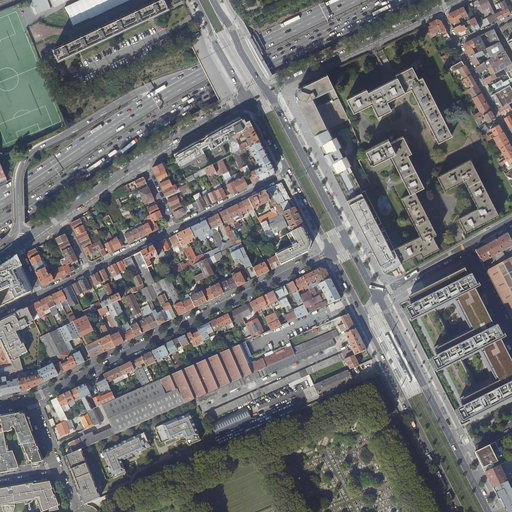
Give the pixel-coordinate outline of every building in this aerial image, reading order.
[(46,0),(31,0),(28,1),(29,5),(33,4),(37,14),(50,9),(46,0)] [(54,48),(59,59),(170,11),(165,0),(54,49),(54,48)] [(90,18),(128,0),(80,0),(64,7),(73,25),(90,17),(90,18)] [(487,0),(477,0),(482,10),(485,9),(486,10),(487,9),(487,8),(488,7),(492,15),(477,22),(480,28),(497,20),(494,14),(493,10),(492,9),(487,0)] [(507,7),(503,0),(496,4),(500,11),(494,14),(497,20),(510,14),(507,7)] [(468,4),(463,7),(464,10),(465,10),(466,12),(465,12),(468,16),(467,16),(469,20),(474,17),(469,7),(468,4)] [(463,7),(457,9),(461,17),(462,18),(465,16),(465,18),(467,16),(468,16),(465,12),(466,12),(465,10),(464,10),(463,7)] [(457,9),(448,14),(447,17),(450,23),(458,20),(458,19),(458,18),(461,17),(457,9)] [(474,17),(469,20),(464,22),(465,24),(469,22),(471,25),(472,24),(474,29),(475,31),(480,28),(477,22),(474,17)] [(436,20),(435,21),(440,30),(444,37),(447,34),(440,21),(436,20)] [(430,26),(425,29),(430,38),(434,35),(432,33),(440,30),(435,21),(429,23),(430,26)] [(453,28),(455,33),(459,31),(460,32),(466,29),(464,25),(465,24),(464,22),(453,28)] [(475,67),(482,80),(489,76),(511,63),(494,29),(472,39),(479,51),(482,50),(484,54),(487,60),(486,60),(485,61),(480,64),(475,67)] [(463,47),(469,56),(479,51),(472,39),(465,43),(463,47)] [(456,49),(451,40),(447,43),(452,51),(455,50),(456,49)] [(454,65),(450,57),(457,54),(455,50),(452,51),(441,57),(440,57),(449,73),(450,73),(458,69),(464,65),(461,61),(454,65)] [(469,56),(475,67),(480,64),(479,63),(480,62),(480,61),(479,61),(478,58),(484,54),(482,50),(479,51),(469,56)] [(491,80),(502,74),(511,68),(511,63),(489,76),(491,80)] [(465,65),(464,65),(458,69),(459,71),(457,72),(458,74),(460,73),(460,74),(459,75),(460,78),(462,77),(463,79),(470,75),(465,65)] [(437,143),(451,136),(422,77),(418,79),(411,67),(395,75),(397,79),(368,93),(366,89),(346,99),(353,113),(371,104),(377,117),(391,110),(386,101),(411,89),(437,143)] [(492,85),(496,92),(511,83),(511,68),(502,74),(504,77),(493,83),(494,84),(492,85)] [(463,79),(461,80),(463,84),(465,83),(468,89),(476,84),(470,75),(463,79)] [(332,89),(325,76),(298,89),(299,91),(298,93),(297,96),(294,97),(313,135),(328,128),(328,129),(339,123),(347,119),(337,98),(316,108),(312,101),(311,99),(332,89)] [(482,80),(484,85),(492,81),(491,80),(489,76),(482,80)] [(468,89),(460,93),(463,97),(470,93),(472,98),(481,93),(476,84),(468,89)] [(472,98),(465,102),(468,106),(470,111),(477,107),(486,102),(481,93),(472,98)] [(494,101),(497,107),(500,105),(499,104),(501,103),(500,102),(506,99),(504,95),(494,101)] [(486,102),(477,107),(478,108),(479,111),(473,115),(475,119),(491,111),(486,102)] [(498,109),(502,115),(511,109),(508,104),(504,106),(498,109)] [(491,111),(475,119),(481,130),(486,127),(484,124),(482,125),(479,120),(482,119),(481,118),(481,117),(483,116),(487,122),(495,118),(491,111)] [(174,154),(175,157),(178,163),(180,167),(194,159),(196,162),(207,157),(203,147),(209,144),(214,153),(221,150),(222,152),(226,150),(222,140),(228,137),(252,125),(249,120),(239,116),(212,131),(182,149),(176,153),(175,153),(174,154)] [(486,127),(481,130),(487,141),(493,137),(503,132),(498,124),(490,129),(493,133),(492,134),(492,135),(491,136),(491,135),(487,136),(486,134),(488,133),(489,131),(486,127)] [(260,140),(252,125),(228,137),(231,154),(232,154),(244,148),(248,146),(246,143),(240,146),(236,138),(244,134),(246,137),(244,138),(245,140),(246,139),(250,145),(260,140)] [(334,175),(346,200),(362,192),(349,166),(351,166),(336,137),(333,138),(328,129),(328,128),(313,135),(314,138),(334,175)] [(503,132),(493,137),(499,148),(509,143),(503,132)] [(394,249),(401,263),(421,253),(423,256),(439,248),(432,235),(436,233),(415,191),(424,187),(407,155),(411,153),(403,136),(390,143),(388,139),(365,151),(366,151),(363,152),(365,155),(367,154),(371,161),(369,162),(370,164),(372,163),(372,164),(390,155),(410,194),(401,199),(420,236),(394,249)] [(267,155),(260,140),(250,145),(249,146),(252,152),(253,153),(252,153),(252,155),(253,154),(256,160),(257,160),(267,155)] [(511,148),(509,143),(499,148),(505,159),(511,155),(511,148)] [(244,148),(232,154),(239,169),(245,166),(239,155),(246,151),(244,148)] [(275,170),(267,155),(257,160),(259,165),(261,164),(262,166),(255,169),(260,180),(273,173),(275,170)] [(511,155),(505,159),(499,162),(500,164),(504,162),(507,161),(509,165),(507,166),(508,168),(511,165),(511,155)] [(228,171),(222,159),(212,164),(216,171),(218,175),(218,176),(222,174),(228,171)] [(465,232),(498,215),(470,160),(437,176),(444,190),(463,180),(477,208),(458,218),(465,232)] [(162,163),(152,167),(155,173),(164,169),(166,168),(165,166),(163,167),(162,163)] [(246,172),(254,168),(251,163),(249,164),(245,166),(239,169),(241,171),(242,174),(246,172)] [(207,175),(209,174),(215,171),(216,171),(212,164),(204,168),(205,170),(207,175)] [(164,169),(155,173),(158,180),(167,175),(164,169)] [(253,183),(260,180),(255,169),(247,173),(253,183)] [(231,177),(228,171),(222,174),(224,180),(231,177)] [(238,190),(248,185),(243,177),(243,176),(240,178),(238,173),(233,175),(235,180),(233,181),(238,190)] [(144,180),(143,177),(134,182),(137,188),(146,183),(144,180)] [(231,193),(238,190),(233,181),(231,177),(224,180),(231,193)] [(219,199),(226,196),(220,183),(216,185),(213,178),(211,179),(209,180),(213,188),(219,199)] [(160,183),(163,189),(172,185),(169,179),(160,183)] [(163,189),(166,196),(176,191),(177,189),(175,184),(172,185),(163,189)] [(281,194),(277,185),(265,191),(270,201),(270,202),(273,207),(273,208),(285,202),(281,194)] [(149,190),(147,187),(138,191),(139,194),(141,197),(150,193),(149,190)] [(212,203),(219,199),(213,188),(209,190),(210,192),(208,193),(212,203)] [(362,192),(346,200),(383,271),(401,263),(394,249),(385,230),(382,231),(378,223),(380,221),(365,190),(362,192)] [(167,197),(167,199),(176,195),(179,194),(181,198),(182,197),(180,193),(181,193),(180,191),(167,197)] [(270,201),(265,191),(248,199),(253,209),(270,201)] [(200,209),(206,206),(199,192),(193,195),(196,201),(200,209)] [(152,196),(150,193),(141,197),(138,199),(137,200),(139,204),(143,202),(144,204),(153,200),(152,196)] [(207,205),(212,203),(208,193),(203,196),(207,205)] [(181,200),(183,199),(182,197),(181,198),(179,194),(176,195),(167,199),(170,205),(180,201),(181,200)] [(253,209),(248,199),(242,202),(247,212),(253,209)] [(290,200),(285,202),(273,208),(277,216),(281,214),(283,213),(294,207),(290,200)] [(170,205),(173,212),(183,207),(180,201),(170,205)] [(195,211),(200,209),(196,201),(184,206),(183,207),(173,212),(176,218),(190,211),(188,208),(193,206),(195,211)] [(242,202),(237,205),(241,215),(247,212),(242,202)] [(158,208),(156,205),(147,209),(150,215),(159,211),(158,208)] [(226,210),(234,227),(236,230),(240,228),(237,221),(243,218),(243,217),(241,215),(237,205),(226,210)] [(303,226),(294,207),(283,213),(289,226),(287,227),(289,233),(303,226)] [(277,216),(273,208),(270,209),(271,212),(258,218),(260,224),(277,216)] [(226,210),(219,213),(224,222),(226,221),(227,223),(229,224),(230,223),(231,226),(232,226),(233,227),(234,227),(226,210)] [(162,217),(159,211),(150,215),(146,217),(153,231),(158,229),(156,223),(155,224),(153,221),(157,220),(157,219),(162,217)] [(289,226),(283,213),(281,214),(285,222),(270,229),(272,234),(287,227),(289,226)] [(217,214),(205,220),(209,230),(211,229),(222,224),(217,214)] [(285,222),(281,214),(277,216),(260,224),(264,231),(269,242),(275,240),(272,234),(270,229),(285,222)] [(80,219),(70,223),(72,228),(73,230),(83,225),(80,219)] [(205,220),(198,223),(203,234),(210,230),(209,230),(205,220)] [(150,233),(152,232),(147,223),(142,226),(146,235),(150,233)] [(198,223),(189,228),(194,238),(197,237),(203,234),(198,223)] [(83,225),(73,230),(75,234),(76,236),(86,232),(83,225)] [(144,236),(146,235),(142,226),(136,229),(140,238),(144,236)] [(228,226),(224,228),(230,240),(233,246),(241,243),(242,242),(240,239),(239,237),(238,237),(238,240),(235,241),(228,226)] [(313,245),(303,226),(289,233),(283,236),(288,245),(294,258),(311,250),(313,245)] [(131,242),(134,241),(130,232),(128,227),(121,231),(128,244),(131,242)] [(189,228),(176,234),(182,248),(189,262),(191,266),(205,259),(203,257),(202,254),(195,257),(188,244),(192,242),(192,241),(191,239),(194,238),(189,228)] [(134,241),(140,238),(136,229),(130,232),(134,241)] [(211,233),(220,252),(228,248),(233,246),(230,240),(226,242),(227,243),(224,244),(222,243),(220,240),(221,240),(218,233),(215,231),(211,233)] [(79,241),(80,243),(89,238),(86,232),(76,236),(79,241)] [(119,249),(121,247),(118,241),(117,238),(116,238),(116,237),(114,238),(114,239),(112,240),(109,232),(107,233),(110,241),(115,251),(119,249)] [(475,250),(511,320),(511,241),(507,233),(475,250)] [(68,241),(65,234),(55,239),(58,245),(68,241)] [(176,234),(169,238),(173,248),(177,246),(178,249),(179,250),(182,248),(176,234)] [(288,245),(283,236),(279,238),(278,238),(276,239),(281,249),(288,245)] [(81,247),(82,249),(92,245),(89,238),(80,243),(81,247)] [(165,240),(159,243),(163,252),(169,249),(165,240)] [(71,247),(68,241),(58,245),(61,252),(71,247)] [(82,249),(86,257),(87,256),(87,255),(95,251),(98,252),(99,249),(100,249),(103,248),(101,244),(100,241),(92,245),(82,249)] [(111,252),(115,251),(110,241),(104,244),(108,254),(111,252)] [(159,243),(153,246),(157,255),(163,252),(159,243)] [(245,267),(252,266),(241,243),(233,246),(228,248),(235,262),(238,264),(240,262),(244,266),(245,267)] [(272,270),(280,265),(279,262),(275,255),(268,259),(268,258),(264,251),(263,252),(259,245),(256,247),(262,258),(263,261),(267,260),(270,266),(272,270)] [(153,246),(140,252),(149,271),(153,269),(150,262),(152,261),(151,258),(153,257),(155,258),(158,257),(157,255),(153,246)] [(74,254),(71,247),(61,252),(64,258),(74,254)] [(36,248),(26,253),(29,259),(39,255),(36,248)] [(130,257),(124,260),(130,273),(136,286),(138,291),(141,290),(147,302),(150,300),(157,297),(164,294),(161,288),(158,281),(155,283),(149,271),(140,252),(134,255),(148,286),(144,288),(138,275),(130,257)] [(214,255),(213,256),(216,261),(223,258),(220,252),(214,255)] [(77,261),(74,254),(64,258),(65,260),(62,262),(64,266),(62,267),(66,274),(71,272),(68,264),(75,261),(76,262),(77,261)] [(39,255),(29,259),(32,266),(42,261),(39,255)] [(206,259),(209,265),(216,262),(216,261),(213,256),(206,259)] [(0,307),(31,292),(32,288),(30,283),(26,275),(21,264),(20,263),(19,261),(17,262),(17,261),(16,261),(15,260),(14,261),(12,259),(0,267),(0,307)] [(191,266),(189,266),(198,283),(200,282),(199,280),(213,274),(209,265),(206,259),(205,259),(191,266)] [(124,260),(115,264),(121,277),(130,273),(124,260)] [(32,266),(35,272),(45,268),(42,261),(32,266)] [(191,266),(189,262),(184,264),(183,262),(179,263),(179,264),(182,270),(189,266),(191,266)] [(257,277),(268,271),(267,268),(264,262),(253,268),(257,277)] [(44,285),(66,274),(62,267),(62,266),(49,272),(51,275),(49,277),(46,271),(53,267),(51,264),(47,267),(45,268),(35,272),(41,284),(44,285)] [(115,264),(106,269),(107,271),(109,276),(112,275),(114,280),(119,278),(120,279),(121,277),(115,264)] [(174,274),(177,273),(182,270),(179,264),(171,268),(173,271),(174,274)] [(303,276),(308,287),(309,289),(313,287),(319,284),(330,278),(326,270),(323,269),(320,268),(303,276)] [(103,270),(96,273),(105,291),(107,295),(109,298),(111,304),(117,301),(121,299),(118,294),(113,297),(111,293),(112,293),(107,284),(108,284),(106,280),(108,280),(105,272),(103,270)] [(237,287),(244,283),(239,272),(237,274),(235,271),(230,273),(231,274),(232,277),(237,287)] [(511,340),(467,271),(402,305),(436,376),(511,341),(511,340)] [(96,273),(90,276),(95,286),(96,285),(98,290),(101,289),(102,292),(103,292),(105,291),(96,273)] [(170,307),(173,305),(181,302),(180,300),(169,278),(168,276),(168,277),(162,280),(165,286),(161,288),(164,294),(167,300),(170,307)] [(308,287),(303,276),(292,281),(297,292),(304,289),(305,289),(305,288),(308,287)] [(230,290),(237,287),(232,277),(225,281),(230,290)] [(308,313),(340,298),(337,293),(330,278),(319,284),(327,301),(324,303),(321,303),(312,307),(311,306),(322,300),(321,298),(323,297),(322,294),(317,296),(313,287),(309,289),(309,290),(313,298),(303,303),(304,305),(305,308),(308,313)] [(85,279),(78,282),(83,292),(87,290),(88,292),(90,291),(90,289),(85,279)] [(223,293),(230,290),(225,281),(220,283),(219,280),(217,281),(218,283),(223,293)] [(297,292),(292,281),(288,284),(293,295),(293,296),(296,302),(296,301),(298,305),(303,303),(299,295),(297,292)] [(78,282),(72,285),(77,296),(82,293),(83,296),(85,295),(84,294),(83,292),(78,282)] [(214,298),(223,293),(218,283),(210,287),(209,285),(208,286),(214,298)] [(293,295),(288,284),(284,285),(284,286),(289,297),(293,295)] [(206,302),(214,298),(208,286),(207,286),(208,288),(204,290),(201,285),(199,286),(201,291),(206,302)] [(61,291),(66,301),(67,302),(74,298),(75,300),(76,299),(75,298),(76,297),(70,286),(61,291)] [(136,286),(127,290),(130,295),(133,294),(138,291),(136,286)] [(281,287),(284,293),(286,298),(289,297),(284,286),(281,287)] [(288,322),(296,318),(294,313),(293,312),(292,310),(287,299),(286,298),(284,293),(281,287),(272,291),(277,301),(278,302),(288,322)] [(309,290),(299,295),(303,303),(313,298),(309,290)] [(55,293),(60,303),(66,301),(61,291),(55,293)] [(194,307),(206,302),(201,291),(189,297),(190,299),(194,307)] [(277,301),(272,291),(266,295),(270,304),(277,301)] [(55,293),(50,296),(55,306),(60,303),(55,293)] [(134,315),(141,312),(140,309),(133,294),(130,295),(124,298),(125,299),(133,316),(134,315)] [(164,294),(157,297),(160,304),(160,303),(167,300),(164,294)] [(270,304),(266,295),(256,299),(261,309),(266,306),(267,309),(268,308),(267,305),(270,304)] [(50,296),(44,299),(49,309),(55,306),(50,296)] [(109,298),(100,303),(102,308),(105,306),(111,304),(109,298)] [(44,299),(39,302),(44,312),(49,309),(44,299)] [(186,312),(194,307),(190,299),(181,303),(186,312)] [(261,309),(256,299),(250,302),(254,312),(261,309)] [(148,305),(152,314),(156,312),(150,300),(147,302),(148,305)] [(164,311),(171,308),(170,307),(167,300),(160,303),(163,310),(164,311)] [(123,342),(134,337),(129,327),(118,303),(117,301),(111,304),(105,306),(115,325),(118,332),(123,342)] [(39,302),(33,305),(38,315),(44,312),(39,302)] [(93,305),(90,306),(92,310),(93,313),(97,311),(97,310),(102,308),(100,303),(99,302),(93,305)] [(178,315),(186,312),(181,303),(181,302),(173,305),(178,315)] [(251,313),(246,304),(238,308),(244,321),(248,329),(251,336),(249,337),(249,339),(265,332),(257,318),(251,321),(250,318),(245,320),(244,317),(251,313)] [(33,305),(27,307),(32,317),(38,315),(33,305)] [(150,329),(158,325),(153,315),(152,314),(148,305),(140,309),(141,312),(145,319),(150,329)] [(308,313),(305,308),(304,305),(292,310),(293,312),(294,313),(296,318),(308,313)] [(111,327),(115,325),(105,306),(102,308),(97,310),(97,311),(100,317),(105,314),(111,327)] [(0,377),(23,373),(18,356),(20,355),(21,355),(27,352),(17,331),(20,329),(24,326),(25,327),(28,326),(27,324),(33,321),(27,307),(7,317),(8,320),(4,322),(3,319),(1,320),(0,320),(0,340),(1,340),(14,367),(0,370),(0,377)] [(169,320),(175,317),(171,308),(164,311),(169,320)] [(244,321),(238,308),(227,313),(233,325),(238,323),(244,321)] [(165,322),(169,320),(164,311),(163,310),(160,311),(160,312),(165,322)] [(158,325),(165,322),(160,312),(153,315),(158,325)] [(233,325),(227,313),(222,316),(226,326),(229,324),(231,328),(234,326),(233,325)] [(347,332),(355,329),(348,314),(333,320),(334,322),(338,320),(340,324),(341,323),(342,325),(338,327),(341,332),(346,330),(347,332)] [(85,335),(93,331),(88,321),(86,316),(85,316),(76,320),(73,322),(80,336),(80,337),(85,335)] [(226,326),(222,316),(215,319),(220,329),(225,326),(226,326)] [(276,316),(266,321),(271,330),(281,325),(280,323),(276,316)] [(141,333),(150,329),(145,319),(142,321),(141,318),(138,320),(139,322),(137,323),(141,333)] [(220,329),(215,319),(209,322),(215,335),(219,333),(217,330),(220,329)] [(71,356),(76,366),(84,362),(79,352),(77,353),(75,354),(72,350),(68,341),(80,336),(73,322),(70,323),(64,326),(59,328),(58,329),(71,356)] [(215,335),(209,322),(203,325),(209,338),(215,335)] [(134,337),(141,333),(137,323),(129,327),(134,337)] [(209,338),(203,325),(197,328),(198,331),(203,340),(203,341),(209,338)] [(50,360),(53,365),(60,362),(61,365),(68,362),(67,358),(71,356),(58,329),(53,331),(47,334),(44,335),(41,337),(39,338),(46,351),(48,356),(49,358),(50,360)] [(354,355),(366,350),(366,349),(363,344),(355,329),(347,332),(344,333),(350,345),(348,346),(349,348),(351,347),(352,349),(349,351),(348,349),(342,352),(342,353),(304,370),(202,415),(205,421),(231,410),(254,400),(344,359),(354,355)] [(332,339),(338,336),(336,330),(304,344),(292,348),(295,355),(332,339)] [(115,347),(123,342),(118,332),(115,334),(114,331),(112,332),(111,331),(108,333),(109,335),(115,347)] [(193,334),(192,331),(190,332),(195,344),(200,342),(203,340),(198,331),(193,334)] [(195,344),(190,332),(184,335),(188,343),(192,341),(192,343),(193,346),(196,345),(195,344)] [(84,345),(85,346),(89,344),(85,335),(80,337),(84,345)] [(103,352),(115,347),(109,335),(97,340),(103,352)] [(188,343),(184,335),(177,338),(181,346),(182,347),(189,344),(188,343)] [(181,346),(177,338),(172,341),(176,349),(181,346)] [(195,399),(198,405),(335,345),(332,339),(295,355),(195,399)] [(91,359),(103,352),(97,340),(89,344),(85,346),(91,359)] [(176,349),(172,341),(164,345),(169,355),(177,351),(176,349)] [(195,399),(279,362),(275,353),(250,364),(241,344),(160,380),(166,393),(177,388),(184,403),(195,399)] [(161,357),(162,358),(165,357),(166,359),(166,360),(170,358),(169,355),(164,345),(157,348),(161,357)] [(292,348),(291,347),(275,353),(279,362),(295,355),(292,348)] [(157,348),(150,351),(154,360),(155,360),(157,359),(158,361),(162,359),(162,358),(161,357),(157,348)] [(38,353),(38,362),(48,356),(46,351),(38,353)] [(154,360),(150,351),(141,356),(142,358),(144,362),(146,366),(155,362),(154,360)] [(350,369),(359,365),(354,355),(344,359),(347,364),(350,369)] [(53,365),(58,375),(76,366),(71,356),(67,358),(68,362),(61,365),(60,362),(53,365)] [(144,362),(142,358),(130,363),(133,368),(140,364),(144,362)] [(38,370),(43,382),(58,375),(53,365),(50,360),(48,361),(50,365),(41,369),(39,365),(38,366),(37,370),(38,370)] [(130,363),(130,361),(119,367),(123,376),(124,377),(124,379),(126,378),(125,375),(134,370),(133,368),(130,363)] [(146,366),(144,362),(140,364),(149,384),(153,382),(146,366)] [(140,364),(133,368),(134,370),(142,387),(141,387),(147,402),(166,394),(159,379),(153,382),(149,384),(140,364)] [(123,376),(119,367),(103,374),(105,378),(107,383),(112,381),(112,382),(113,382),(113,380),(118,378),(123,376)] [(24,373),(17,374),(20,392),(26,391),(34,386),(43,382),(38,370),(37,370),(32,371),(33,372),(35,372),(35,376),(21,379),(21,378),(25,377),(24,376),(24,373)] [(325,380),(313,385),(318,395),(320,396),(353,381),(348,370),(332,377),(325,380)] [(0,377),(0,383),(2,395),(20,392),(17,374),(0,377)] [(107,383),(105,378),(96,382),(100,392),(109,387),(107,383)] [(90,394),(85,384),(82,385),(76,388),(80,397),(86,410),(87,411),(92,409),(86,399),(84,399),(83,397),(90,394)] [(108,419),(147,402),(141,387),(130,392),(115,399),(101,405),(108,419)] [(511,387),(461,413),(467,427),(511,404),(511,387)] [(80,397),(76,388),(69,391),(74,401),(80,397)] [(92,444),(184,404),(177,389),(166,394),(147,402),(108,419),(112,428),(90,437),(92,444)] [(268,405),(273,416),(308,401),(303,390),(268,405)] [(74,401),(69,391),(63,394),(67,404),(74,401)] [(99,396),(92,399),(96,407),(101,405),(115,399),(111,392),(100,397),(99,396)] [(67,404),(63,394),(56,397),(63,411),(70,408),(69,408),(67,404)] [(63,411),(56,397),(51,400),(61,423),(65,421),(67,420),(63,411)] [(254,400),(231,410),(235,420),(258,409),(254,400)] [(258,409),(235,420),(227,423),(232,432),(234,432),(240,430),(240,431),(273,416),(268,405),(258,409)] [(93,409),(92,409),(87,411),(87,412),(94,425),(100,423),(93,409)] [(8,424),(10,434),(30,428),(29,425),(27,419),(26,417),(25,418),(24,415),(21,416),(21,415),(20,413),(19,412),(15,413),(7,415),(9,424),(8,424)] [(87,426),(88,428),(94,425),(87,412),(81,414),(82,417),(81,417),(86,427),(87,426)] [(172,420),(154,428),(161,443),(162,444),(171,440),(170,440),(175,438),(184,434),(189,446),(202,440),(189,413),(172,421),(172,420)] [(78,415),(85,429),(88,428),(87,426),(86,427),(81,417),(82,417),(81,414),(81,415),(80,414),(78,415)] [(0,419),(3,433),(4,437),(11,436),(10,434),(8,424),(9,424),(7,415),(0,416),(0,419)] [(65,421),(61,423),(56,425),(61,436),(74,431),(73,428),(72,428),(69,430),(65,421)] [(102,426),(100,426),(99,424),(94,425),(95,429),(93,429),(94,434),(104,431),(102,426)] [(5,445),(8,457),(37,452),(37,451),(39,450),(38,450),(37,447),(32,432),(30,428),(10,434),(11,436),(4,437),(5,445)] [(121,443),(101,452),(111,474),(113,478),(126,473),(120,460),(123,459),(123,458),(131,455),(150,447),(144,432),(120,442),(121,443)] [(511,432),(475,452),(485,472),(511,459),(511,432)] [(86,445),(86,447),(92,444),(90,437),(82,441),(84,445),(86,445)] [(73,452),(82,448),(86,447),(86,445),(84,445),(82,446),(79,438),(69,442),(73,452)] [(73,452),(65,456),(68,466),(70,466),(71,469),(70,469),(70,470),(70,469),(74,480),(75,480),(76,483),(76,484),(77,487),(78,486),(79,488),(78,489),(78,490),(79,493),(79,492),(82,498),(81,498),(83,505),(101,497),(99,491),(104,489),(102,483),(97,485),(84,452),(82,448),(73,452)] [(42,461),(43,461),(42,461),(40,455),(38,456),(37,452),(8,457),(0,458),(0,470),(0,471),(8,470),(18,468),(18,466),(32,464),(39,463),(42,462),(42,461)] [(507,481),(499,465),(485,472),(493,488),(507,481)] [(511,511),(511,478),(507,481),(493,488),(496,494),(497,493),(504,507),(505,506),(508,511),(511,511)] [(46,483),(49,482),(47,482),(47,481),(46,479),(29,483),(29,484),(26,485),(25,483),(11,486),(11,487),(8,488),(1,489),(0,489),(0,491),(44,483),(46,483)] [(0,504),(2,505),(2,508),(3,510),(4,511),(13,511),(15,506),(14,502),(24,501),(25,505),(32,501),(32,499),(36,499),(35,498),(39,497),(40,500),(41,505),(43,511),(49,509),(49,511),(59,510),(57,506),(59,506),(56,499),(55,495),(56,495),(53,488),(50,481),(49,482),(46,483),(44,483),(0,491),(0,504)]
